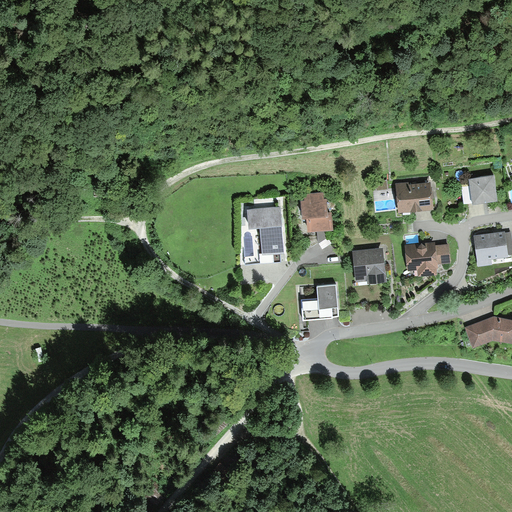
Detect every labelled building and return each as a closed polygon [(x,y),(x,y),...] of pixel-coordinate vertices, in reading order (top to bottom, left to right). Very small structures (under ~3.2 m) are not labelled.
[(494,200),(491,177),(470,179),(472,202),(494,200)] [(427,183),(396,186),(398,210),(429,207),(427,183)] [(322,213),(321,194),(302,196),(303,215),(308,215),(309,229),(330,228),(329,213),(322,213)] [(281,251),(279,209),(248,211),(249,226),(260,225),(262,253),(281,251)] [(504,254),(501,234),(475,238),(477,258),(504,254)] [(434,245),(407,247),(409,269),(420,268),(420,273),(434,272),(433,266),(436,266),(434,245)] [(379,250),(355,252),(358,280),(382,277),(379,250)] [(337,317),(334,284),(315,286),(316,299),(302,300),(304,319),(337,317)] [(511,319),(493,316),(463,329),(472,350),(493,342),(511,342),(511,319)]
